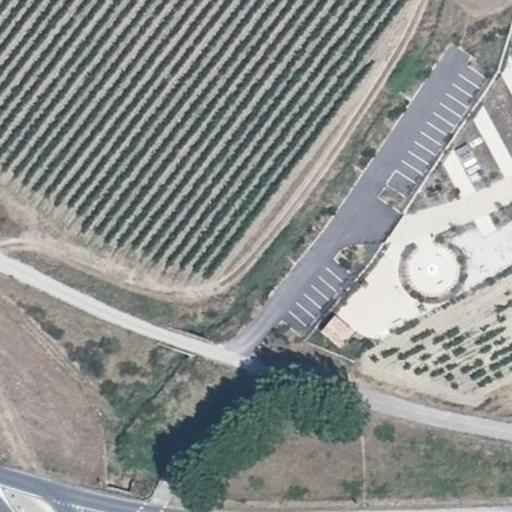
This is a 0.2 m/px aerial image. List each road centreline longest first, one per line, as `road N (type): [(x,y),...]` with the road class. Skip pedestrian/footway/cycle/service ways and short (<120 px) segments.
road 1 (track): [(0,248),(66,257),(124,287),(168,295),(214,288),(240,270),(324,163),(374,92),(422,0)]
road 2 (track): [(0,263),(80,304),(299,381)]
road 3 (secondary): [(165,511),(104,487),(65,491),(31,508)]
